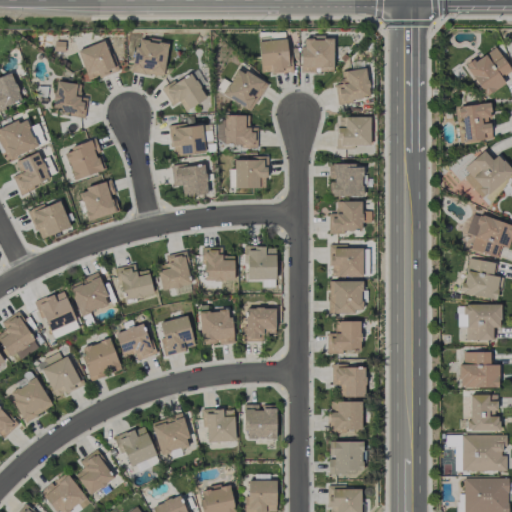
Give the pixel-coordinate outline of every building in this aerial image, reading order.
[(167,41),(136,37),(131,72),(162,76),(167,41)] [(301,72),(333,71),(332,38),(300,40),(301,72)] [(259,73),(282,72),(282,67),(287,67),(287,39),(258,40),(259,73)] [(114,70),(103,40),(76,50),(87,79),(114,70)] [(481,96),(504,85),(499,75),(508,70),(497,48),(465,63),(481,96)] [(265,82),(236,67),(221,95),(251,110),(265,82)] [(344,70),(346,83),(334,84),(336,105),(352,103),(352,98),(369,97),(365,68),(344,70)] [(0,108),(21,101),(10,72),(0,76),(0,108)] [(205,98),(190,72),(161,89),(170,106),(178,101),(184,110),(205,98)] [(83,115),(86,96),(78,95),(80,84),(55,81),(51,111),(83,115)] [(459,144),(492,140),(487,102),(455,106),(459,144)] [(244,114),(223,115),(224,146),(256,145),(256,127),(244,127),(244,114)] [(336,147),(369,147),(369,116),(335,116),(336,147)] [(9,158),(37,146),(24,117),(0,127),(0,148),(5,146),(9,158)] [(202,124),(169,125),(170,155),(203,154),(202,124)] [(103,169),(92,139),(62,151),(73,180),(103,169)] [(511,171),(496,154),(491,159),(482,150),(462,168),(486,195),(511,171)] [(11,176),(18,193),(49,180),(37,151),(14,161),(19,173),(11,176)] [(234,158),(233,187),(265,188),(265,159),(234,158)] [(329,196),(362,196),(361,164),(327,164),(328,180),(329,180),(329,196)] [(206,194),(204,165),(170,166),(171,186),(182,185),(182,195),(206,194)] [(87,220),(118,211),(108,180),(77,190),(87,220)] [(69,227),(59,200),(28,212),(38,239),(69,227)] [(328,213),(328,232),(360,231),(360,221),(370,221),(369,212),(360,212),(360,201),(334,201),(334,213),(328,213)] [(511,228),(511,224),(471,213),(465,234),(472,236),(468,250),(495,257),(498,245),(507,248),(511,228)] [(275,279),(274,247),(265,248),(265,245),(244,245),(245,280),(275,279)] [(233,255),(220,255),(219,246),(202,247),(203,280),(233,280),(233,255)] [(328,276),(360,276),(361,246),(329,246),(328,276)] [(165,255),(167,263),(155,266),(161,290),(190,284),(182,251),(165,255)] [(494,300),(498,276),(491,275),(493,262),(466,258),(460,293),(494,300)] [(152,294),(147,269),(136,271),(135,263),(115,267),(122,300),(152,294)] [(80,316),(109,304),(95,273),(66,285),(80,316)] [(361,281),(328,280),(327,313),(353,313),(353,310),(361,310),(361,281)] [(48,332),(75,321),(62,290),(35,301),(48,332)] [(498,304),(463,304),(464,340),(491,340),(491,327),(499,327),(498,304)] [(274,308),(243,308),(242,341),(262,341),(262,333),(274,333),(274,308)] [(200,345),(216,344),(232,343),(229,310),(197,313),(200,345)] [(38,347),(16,312),(0,322),(5,329),(0,332),(0,341),(13,362),(38,347)] [(156,323),(164,355),(194,347),(185,315),(156,323)] [(359,320),(335,321),(336,332),(325,332),(326,352),(359,351),(359,320)] [(136,360),(153,354),(142,323),(114,332),(122,357),(133,353),(136,360)] [(119,369),(108,338),(78,348),(89,379),(119,369)] [(44,358),(47,365),(40,369),(54,397),(78,385),(62,350),(44,358)] [(489,352),(462,351),(462,364),(458,364),(458,387),(497,387),(497,364),(489,364),(489,352)] [(330,384),(341,384),(340,396),(363,396),(364,366),(331,365),(330,384)] [(51,405),(34,378),(10,392),(13,399),(10,401),(23,422),(51,405)] [(464,431),(497,430),(496,393),(468,394),(469,420),(463,420),(464,431)] [(360,401),(328,401),(328,431),(360,431),(360,401)] [(275,438),(275,405),(259,405),(259,404),(243,405),(244,439),(275,438)] [(234,441),(232,408),(200,409),(201,427),(205,427),(206,442),(234,441)] [(0,435),(2,438),(15,425),(0,409),(0,435)] [(158,454),(189,447),(181,413),(150,421),(158,454)] [(126,466),(154,457),(144,425),(116,434),(126,466)] [(503,434),(459,435),(460,471),(505,471),(505,455),(503,455),(503,434)] [(361,441),(328,441),(328,473),(361,473),(361,441)] [(78,461),(83,468),(74,474),(88,495),(114,478),(95,450),(78,461)] [(55,511),(65,511),(85,499),(66,472),(40,490),(55,511)] [(507,511),(506,477),(462,478),(462,511),(507,511)] [(245,479),(244,511),(274,511),(275,480),(245,479)] [(233,511),(228,484),(197,490),(201,511),(233,511)] [(359,511),(359,488),(344,489),(344,485),(327,485),(327,511),(359,511)] [(186,511),(179,494),(151,506),(153,511),(186,511)]
